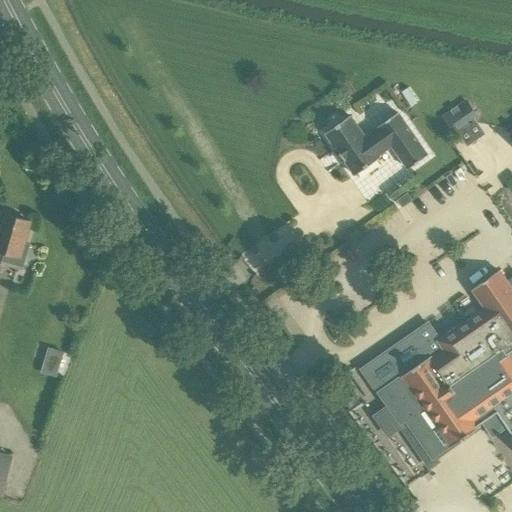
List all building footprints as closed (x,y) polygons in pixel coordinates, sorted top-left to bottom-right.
[(361,126),(388,105),(371,83),(344,103),(361,126)] [(451,130),(474,113),(463,98),(440,115),(451,130)] [(394,111),(375,125),(376,127),(362,137),(346,116),(322,134),(353,175),(377,157),(375,155),(389,145),(405,167),(425,153),(394,111)] [(395,200),(400,207),(409,200),(405,193),(395,200)] [(0,262),(3,264),(4,260),(6,254),(20,258),(30,223),(3,214),(0,225),(0,262)] [(426,324),(361,369),(377,392),(388,407),(387,409),(376,416),(388,433),(398,426),(400,424),(401,425),(402,424),(401,423),(405,420),(405,423),(408,424),(429,453),(428,457),(431,457),(431,458),(432,458),(450,445),(451,446),(480,426),(479,424),(484,420),(493,433),(505,424),(510,431),(507,433),(511,440),(511,276),(506,281),(499,270),(472,289),(485,308),(438,340),(426,324)] [(0,494),(4,495),(13,457),(0,454),(0,494)]
